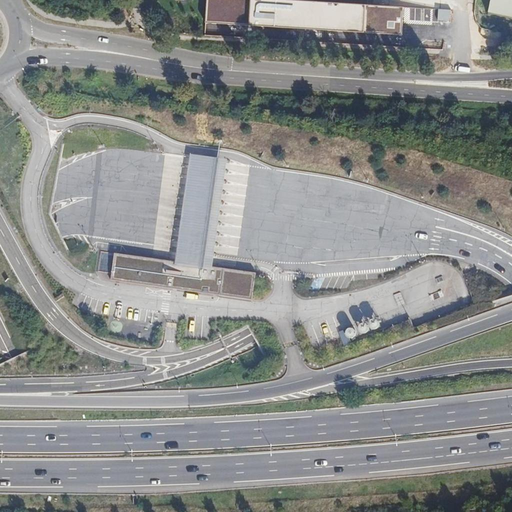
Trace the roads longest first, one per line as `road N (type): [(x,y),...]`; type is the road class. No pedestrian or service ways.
road 1 (motorway): [(115,0),(216,218),(298,511)]
road 2 (motorway): [(327,511),(185,0)]
road 3 (motorway): [(511,310),(259,393),(0,400)]
road 4 (motorway): [(511,409),(201,437),(0,440)]
road 5 (motorway): [(0,472),(326,462),(511,443)]
road 6 (motorway): [(250,335),(169,360),(104,351),(42,303),(0,228)]
road 7 (motorway): [(511,308),(478,283),(390,270),(250,335)]
road 8 (motorway): [(381,225),(116,196)]
road 9 (motorway): [(0,326),(90,458),(178,511)]
road 10 (motorway): [(250,335),(190,368),(153,377),(0,390)]
road 11 (secondary): [(191,67),(412,82)]
road 12 (secondary): [(191,67),(41,31),(18,18)]
road 13 (secondary): [(12,62),(63,57),(191,67)]
road 14 (motorway): [(356,511),(480,497),(511,475)]
road 15 (motorway): [(511,250),(437,219),(381,225)]
road 16 (motorway): [(116,196),(56,224),(0,264)]
road 17 (motorway): [(504,263),(381,225)]
road 18 (motorway): [(116,196),(78,183),(55,185),(0,217)]
